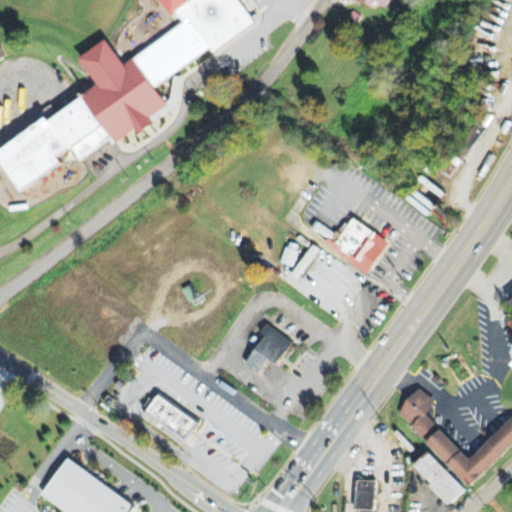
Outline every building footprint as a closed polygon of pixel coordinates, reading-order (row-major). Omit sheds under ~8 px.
[(254,28),(236,0),(159,0),(179,31),(121,66),(107,43),(79,60),(98,91),(0,151),(0,163),(19,195),(62,169),(57,160),(71,151),(78,163),(110,144),(112,147),(136,133),(138,136),(188,105),(173,82),(169,84),(177,98),(165,106),(154,88),(210,53),(211,54),(254,28)] [(388,10),(392,0),(358,0),(358,2),(373,9),(375,4),(388,10)] [(375,235),(350,217),(330,244),(364,269),(380,248),(370,241),(375,235)] [(319,251),(312,246),(291,277),(298,282),(319,251)] [(292,268),(297,253),(285,249),(280,264),(292,268)] [(267,360),(276,366),(292,343),(266,325),(260,334),(264,337),(245,366),(258,375),(267,360)] [(511,417),(511,446),(470,490),(400,415),(406,402),(418,390),(434,401),(426,416),(469,461),(511,417)] [(199,425),(158,395),(145,413),(186,443),(199,425)] [(449,506),(465,492),(428,453),(413,468),(449,506)] [(130,511),(135,506),(67,461),(41,498),(62,511),(130,511)] [(375,482),(355,482),(354,511),(374,511),(375,482)]
